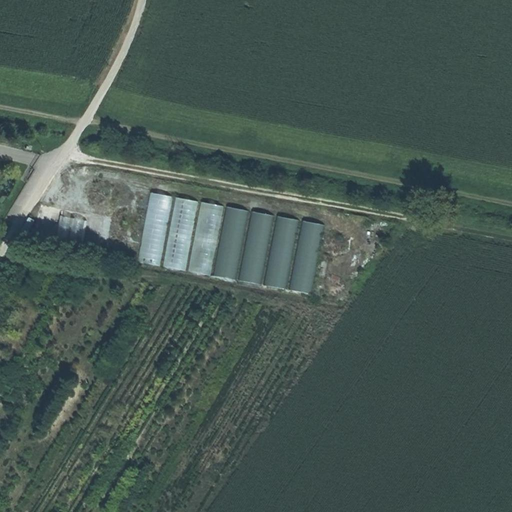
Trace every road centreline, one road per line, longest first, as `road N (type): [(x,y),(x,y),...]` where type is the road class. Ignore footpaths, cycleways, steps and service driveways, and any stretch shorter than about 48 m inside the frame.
road 1 (track): [(0,108),(511,206)]
road 2 (track): [(511,242),(64,155)]
road 3 (unclassified): [(142,0),(117,66),(0,257)]
